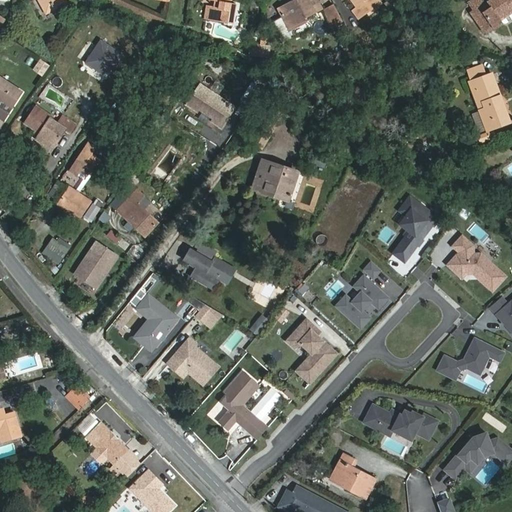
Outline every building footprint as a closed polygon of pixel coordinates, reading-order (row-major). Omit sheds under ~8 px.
[(37,0),(46,15),(57,9),(55,5),(63,0),(37,0)] [(210,0),(215,1),(214,7),(207,6),(205,19),(233,24),(237,5),(231,4),(231,0),(210,0)] [(295,5),(280,13),(290,30),(304,22),(302,18),(321,8),(316,0),(295,0),(293,2),(295,5)] [(350,0),(355,6),(363,17),(379,4),(376,0),(350,0)] [(500,20),(511,12),(511,0),(491,0),(487,3),(484,0),(472,0),(468,3),(475,12),(471,14),(484,32),(492,26),(494,30),(503,24),(500,20)] [(278,9),(280,13),(295,5),(293,2),(278,9)] [(334,4),(324,9),(333,24),(342,20),(334,4)] [(359,19),(363,17),(355,6),(352,10),(359,19)] [(122,55),(101,41),(86,63),(107,77),(122,55)] [(251,44),(249,54),(253,55),(259,56),(260,48),(260,45),(251,44)] [(42,77),(50,65),(39,58),(31,70),(42,77)] [(487,131),(510,122),(493,74),(469,83),(487,131)] [(0,125),(22,93),(0,78),(0,125)] [(221,127),(234,107),(200,85),(187,104),(198,111),(199,109),(214,119),(212,121),(221,127)] [(296,95),(282,87),(277,96),(290,103),(296,95)] [(276,100),(250,142),(263,150),(288,108),(276,100)] [(58,122),(36,107),(25,123),(36,130),(34,132),(38,135),(36,139),(51,150),(66,130),(69,133),(75,125),(62,116),(58,122)] [(132,157),(136,149),(128,144),(124,152),(132,157)] [(77,176),(91,154),(84,149),(70,171),(77,176)] [(299,172),(262,159),(251,189),(289,202),(299,172)] [(56,201),(65,187),(56,181),(47,195),(56,201)] [(80,220),(91,203),(70,188),(58,205),(80,220)] [(157,223),(138,204),(146,196),(138,189),(118,210),(125,217),(145,236),(157,223)] [(433,227),(439,219),(410,196),(400,210),(406,216),(400,224),(405,228),(415,236),(411,242),(405,237),(393,253),(404,262),(432,226),(433,227)] [(100,209),(93,204),(85,216),(92,220),(100,209)] [(98,219),(106,225),(112,217),(104,211),(98,219)] [(400,234),(405,237),(411,242),(415,236),(405,228),(400,234)] [(110,230),(105,237),(117,245),(122,238),(110,230)] [(448,265),(456,272),(458,270),(462,269),(467,274),(474,273),(493,290),(506,276),(481,254),(474,254),(473,246),(462,236),(453,246),(460,252),(460,256),(456,256),(448,265)] [(43,254),(57,264),(68,248),(70,245),(59,238),(57,241),(53,238),(43,254)] [(76,274),(96,288),(117,256),(97,242),(76,274)] [(210,261),(190,249),(185,259),(190,262),(189,265),(201,272),(197,279),(209,285),(213,278),(216,280),(218,275),(222,278),(228,266),(214,258),(212,262),(211,264),(209,263),(210,261)] [(380,270),(371,262),(364,269),(373,278),(380,270)] [(458,270),(456,272),(463,278),(467,274),(462,269),(458,270)] [(361,328),(370,318),(362,311),(371,301),(379,308),(388,298),(364,276),(355,286),(361,293),(353,302),(346,296),(337,306),(361,328)] [(297,290),(302,295),(309,288),(304,283),(297,290)] [(137,308),(150,318),(140,331),(143,333),(138,339),(145,344),(148,340),(155,346),(160,339),(162,339),(165,336),(164,333),(177,318),(148,295),(137,308)] [(491,307),(496,314),(508,304),(502,297),(491,307)] [(511,300),(508,304),(496,314),(511,331),(511,300)] [(206,304),(195,316),(211,330),(223,315),(206,304)] [(274,318),(281,324),(290,313),(283,307),(274,318)] [(261,322),(266,327),(270,322),(265,317),(261,322)] [(338,352),(319,335),(313,329),(316,325),(308,318),(293,334),(301,341),(313,352),(304,362),(313,370),(306,377),(311,382),(338,352)] [(253,331),(258,336),(266,327),(261,322),(253,331)] [(313,329),(319,335),(322,331),(316,325),(313,329)] [(301,341),(293,334),(288,340),(296,347),(301,341)] [(197,344),(190,338),(171,361),(186,374),(189,371),(204,384),(219,367),(203,353),(201,355),(193,348),(197,344)] [(458,362),(445,355),(437,370),(456,379),(460,370),(467,368),(480,374),(489,356),(500,361),(504,353),(475,338),(464,360),(458,362)] [(155,346),(148,340),(145,344),(151,350),(155,346)] [(313,370),(304,362),(297,369),(306,377),(313,370)] [(237,375),(225,389),(228,391),(221,399),(230,407),(222,416),(230,424),(235,418),(246,427),(256,415),(242,403),(253,390),(237,375)] [(71,396),(81,406),(92,396),(82,385),(71,396)] [(288,387),(285,391),(293,398),(297,394),(288,387)] [(430,439),(438,421),(424,414),(423,417),(413,412),(412,414),(408,412),(405,417),(403,415),(392,410),(390,413),(373,405),(364,422),(377,428),(381,421),(394,428),(393,430),(402,435),(403,432),(413,437),(416,432),(430,439)] [(0,438),(1,441),(20,435),(13,412),(4,415),(2,409),(0,410),(0,438)] [(102,420),(87,435),(115,463),(130,449),(119,437),(115,437),(112,434),(112,431),(102,420)] [(394,428),(381,421),(377,428),(390,436),(393,430),(394,428)] [(468,443),(445,470),(456,478),(465,467),(463,465),(470,456),(478,463),(484,455),(494,452),(506,463),(511,456),(511,450),(498,438),(490,441),(487,433),(472,438),(473,441),(469,444),(468,443)] [(352,467),(355,462),(344,456),(331,479),(366,498),(375,480),(352,467)] [(470,456),(463,465),(465,467),(470,472),(478,463),(470,456)] [(150,470),(132,488),(155,511),(167,511),(175,504),(162,491),(161,492),(158,489),(159,488),(163,483),(150,470)] [(345,511),(315,496),(314,498),(310,496),(311,494),(297,487),(294,494),(288,491),(281,505),(291,510),(293,506),(305,511),(345,511)] [(93,506),(100,501),(94,494),(87,500),(93,506)]
